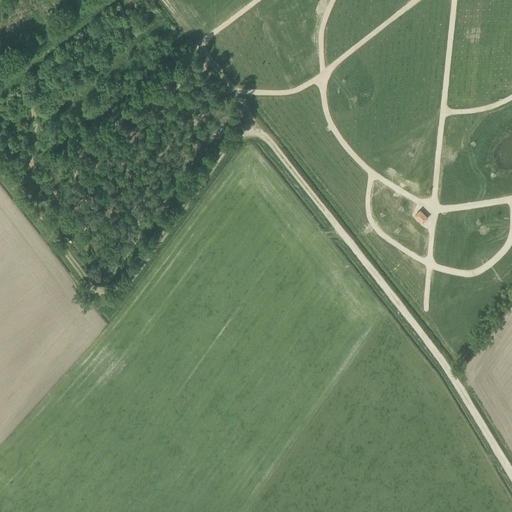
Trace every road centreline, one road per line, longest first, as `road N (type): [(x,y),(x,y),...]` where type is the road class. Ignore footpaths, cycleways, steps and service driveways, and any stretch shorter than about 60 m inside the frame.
road 1 (track): [(0,167),(104,295),(120,295),(239,139),(265,135),(450,375),(511,478)]
road 2 (track): [(0,88),(109,0)]
